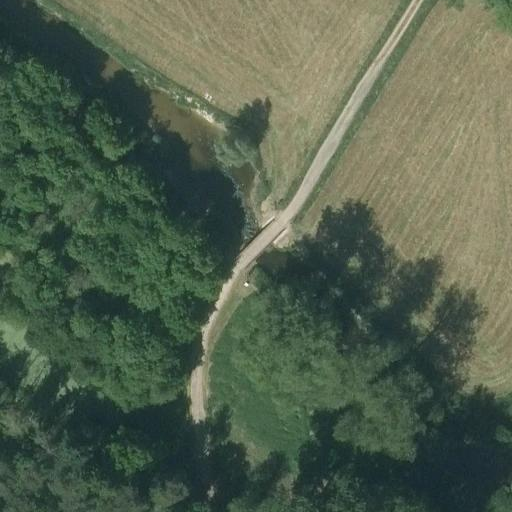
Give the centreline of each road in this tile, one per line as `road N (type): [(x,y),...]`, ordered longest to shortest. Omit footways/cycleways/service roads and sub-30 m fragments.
road 1 (track): [(282,222),(412,0)]
road 2 (track): [(236,270),(201,329),(193,372),(208,511)]
